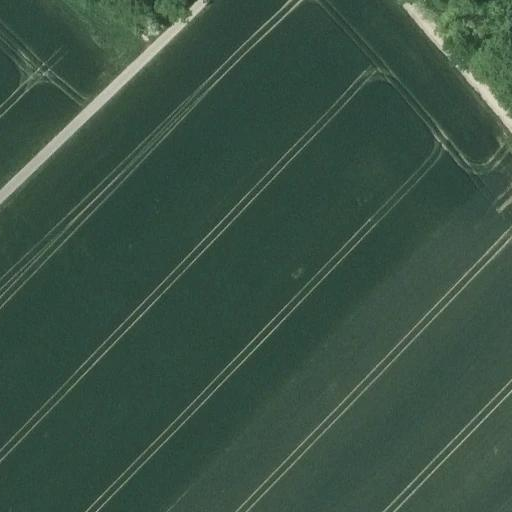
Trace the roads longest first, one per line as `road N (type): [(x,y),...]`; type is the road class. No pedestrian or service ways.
road 1 (track): [(201,0),(0,192)]
road 2 (track): [(409,0),(511,118)]
